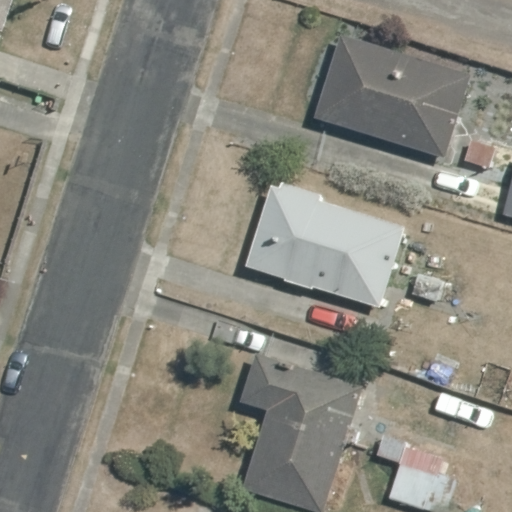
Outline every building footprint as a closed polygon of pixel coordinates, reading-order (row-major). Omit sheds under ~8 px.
[(16,0),(0,0),(0,31),(5,34),(16,0)] [(480,78),(351,38),(325,123),(454,163),(480,78)] [(410,230),(279,190),(255,270),(386,311),(410,230)] [(319,511),(330,511),(349,448),(360,451),(378,391),(360,386),(255,355),(242,401),(277,411),(253,492),(319,511)] [(443,511),(461,459),(385,435),(377,457),(400,465),(389,501),(421,511),(443,511)]
